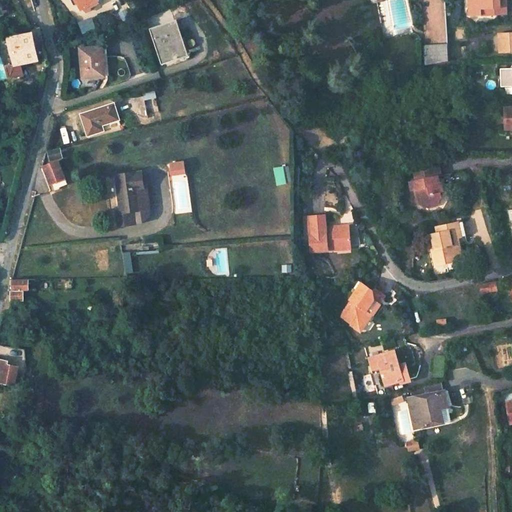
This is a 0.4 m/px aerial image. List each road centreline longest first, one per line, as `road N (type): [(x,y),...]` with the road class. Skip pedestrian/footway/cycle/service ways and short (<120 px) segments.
road 1 (residential): [(39,0),(53,61),(49,99),(10,255)]
road 2 (residential): [(322,155),(392,270),(411,284),(430,288),(511,272)]
